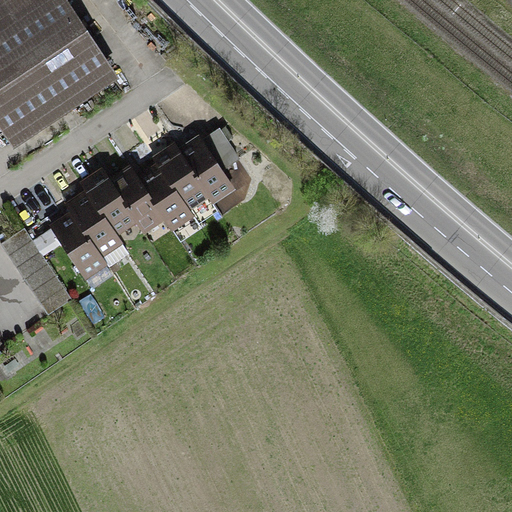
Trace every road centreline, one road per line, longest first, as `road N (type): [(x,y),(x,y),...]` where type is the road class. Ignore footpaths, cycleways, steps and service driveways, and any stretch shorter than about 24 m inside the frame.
road 1 (trunk): [(215,0),(511,266)]
road 2 (residential): [(0,193),(157,86)]
